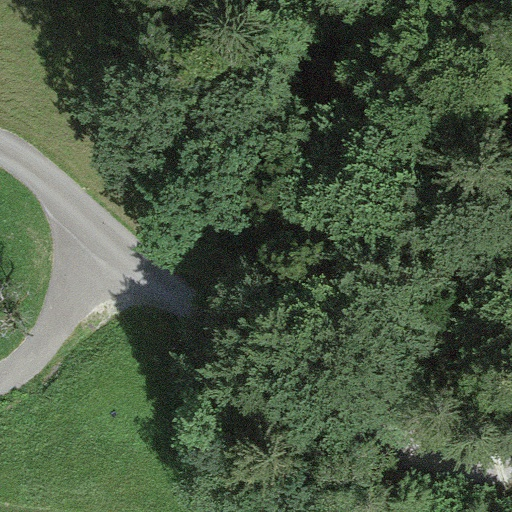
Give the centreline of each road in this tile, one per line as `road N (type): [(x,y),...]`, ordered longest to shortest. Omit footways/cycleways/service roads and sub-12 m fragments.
road 1 (track): [(107,271),(322,412),(435,458),(511,463)]
road 2 (residential): [(0,148),(51,187),(107,271)]
